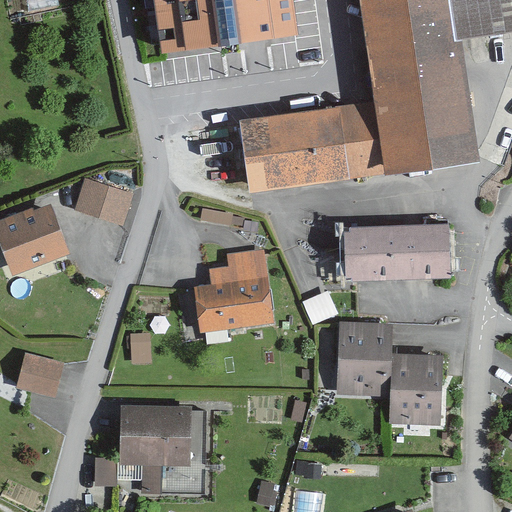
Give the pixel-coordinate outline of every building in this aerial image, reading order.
[(24,0),(27,9),(58,1),(57,0),(24,0)] [(152,0),(159,49),(298,30),(294,0),(152,0)] [(458,37),(511,29),(511,0),(357,0),(372,102),(237,120),(247,191),(475,159),(458,37)] [(128,197),(84,182),(74,209),(118,225),(128,197)] [(66,254),(48,205),(0,222),(0,251),(8,274),(66,254)] [(448,278),(447,224),(348,226),(348,230),(343,230),(344,276),(350,275),(351,280),(448,278)] [(272,325),(263,252),(225,256),(227,267),(206,270),(208,287),(193,288),(198,333),(272,325)] [(336,316),(326,292),(299,303),(310,328),(336,316)] [(442,354),(390,353),(391,325),(337,324),(336,396),(388,397),(387,424),(440,425),(442,354)] [(131,334),(130,361),(149,362),(150,335),(131,334)] [(54,398),(63,362),(24,351),(15,388),(54,398)] [(189,408),(121,406),(119,464),(141,465),(141,492),(161,492),(161,466),(187,467),(189,408)] [(113,487),(113,460),(95,460),(95,487),(113,487)] [(278,488),(259,484),(255,503),(274,507),(278,488)]
